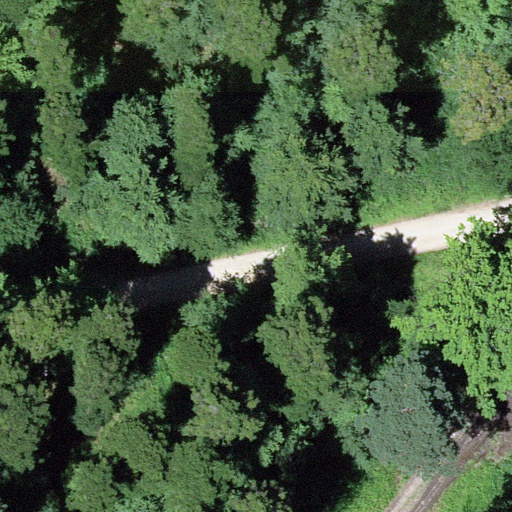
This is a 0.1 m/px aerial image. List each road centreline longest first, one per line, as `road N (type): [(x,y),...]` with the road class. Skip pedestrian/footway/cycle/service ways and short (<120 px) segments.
road 1 (track): [(0,314),(511,224)]
road 2 (track): [(511,364),(411,511)]
